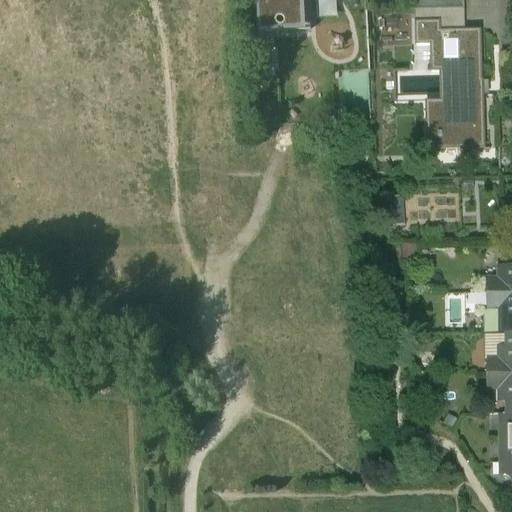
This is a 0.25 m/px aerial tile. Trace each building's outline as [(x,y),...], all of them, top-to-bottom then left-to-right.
[(254,0),(256,35),(303,32),(301,0),(254,0)] [(464,0),(417,0),(418,12),(465,11),(464,0)] [(418,12),(416,12),(416,24),(441,23),(441,33),(464,33),(464,32),(465,32),(465,11),(418,12)] [(464,33),(441,33),(441,23),(416,24),(417,47),(431,47),(432,72),(394,73),(395,105),(427,104),(428,151),(486,150),(485,128),(485,112),(484,97),(481,97),(481,83),(483,83),(482,31),(465,32),(464,32),(464,33)] [(372,106),(369,70),(339,72),(342,108),(372,106)] [(511,267),(508,268),(500,268),(500,282),(488,282),(488,295),(511,295),(511,267)] [(511,295),(488,295),(488,310),(500,310),(500,323),(508,323),(511,323),(511,295)] [(489,363),(488,377),(511,376),(511,348),(509,349),(501,349),(501,362),(489,363)] [(511,376),(488,377),(489,390),(501,390),(501,404),(509,404),(511,403),(511,376)]
